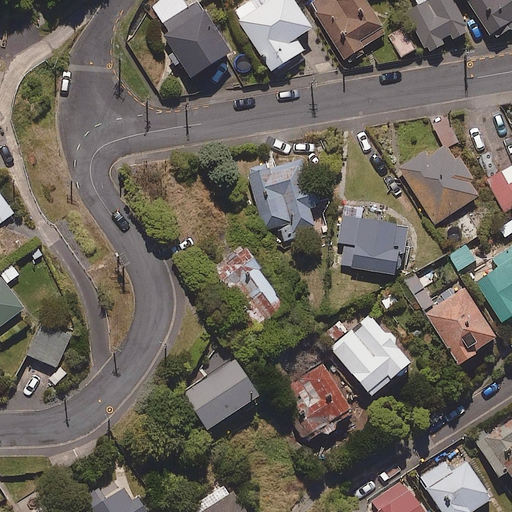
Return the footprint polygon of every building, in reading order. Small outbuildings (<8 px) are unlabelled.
[(292,0),(267,0),(237,20),(271,71),(304,49),(296,37),(311,27),(292,0)] [(333,0),(315,12),(346,59),(388,32),(367,0),(333,0)] [(467,24),(454,0),(411,0),(413,3),(403,8),(424,47),(426,45),(429,51),(443,44),(440,37),(449,32),(452,38),(466,31),(463,26),(467,24)] [(511,0),(470,0),(490,30),(493,28),(497,34),(511,24),(511,0)] [(231,50),(204,9),(162,36),(189,77),(231,50)] [(406,31),(393,38),(403,54),(415,46),(406,31)] [(427,154),(424,150),(397,167),(434,223),(478,194),(469,181),(473,178),(458,155),(454,157),(445,143),(427,154)] [(265,161),(245,168),(264,230),(289,222),(292,232),(314,225),(309,207),(315,205),(300,157),(267,167),(265,161)] [(511,208),(511,163),(484,180),(504,213),(511,208)] [(0,223),(14,212),(0,193),(0,223)] [(365,206),(342,202),(337,242),(343,243),(340,266),(393,274),(397,252),(405,253),(409,224),(363,217),(365,206)] [(261,268),(245,245),(206,272),(249,332),(285,307),(258,270),(261,268)] [(475,260),(466,247),(449,258),(458,271),(475,260)] [(511,315),(511,258),(475,282),(500,323),(511,315)] [(404,280),(424,311),(434,304),(415,273),(404,280)] [(0,325),(24,307),(0,274),(0,325)] [(495,336),(464,286),(434,304),(424,311),(457,365),(476,353),(474,349),(495,336)] [(410,361),(371,316),(331,351),(370,396),(410,361)] [(338,319),(324,333),(333,343),(347,329),(338,319)] [(69,336),(39,323),(26,354),(56,367),(69,336)] [(258,395),(234,358),(181,392),(206,430),(258,395)] [(352,408),(324,362),(285,386),(314,431),(352,408)] [(511,419),(483,438),(509,477),(511,475),(511,419)] [(451,471),(444,460),(418,476),(440,511),(470,511),(490,500),(486,493),(488,492),(468,460),(451,471)] [(403,487),(400,481),(370,501),(376,509),(372,511),(424,511),(406,485),(403,487)] [(132,501),(122,486),(80,511),(146,511),(137,497),(132,501)] [(246,511),(232,491),(200,511),(246,511)]
